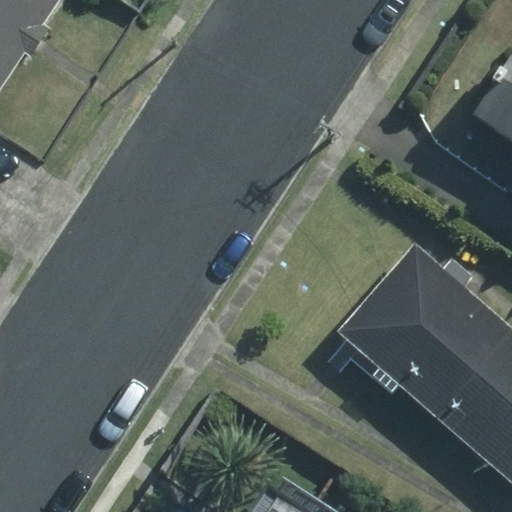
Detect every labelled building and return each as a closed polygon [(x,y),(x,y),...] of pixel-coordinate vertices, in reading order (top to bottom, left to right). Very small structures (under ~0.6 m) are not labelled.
[(0,0),(0,99),(66,0),(0,0)] [(511,69),(475,121),(511,147),(511,69)] [(411,251),(332,338),(426,422),(504,335),(411,251)] [(511,341),(504,335),(426,422),(511,498),(511,341)] [(252,511),(317,511),(272,482),(252,511)]
